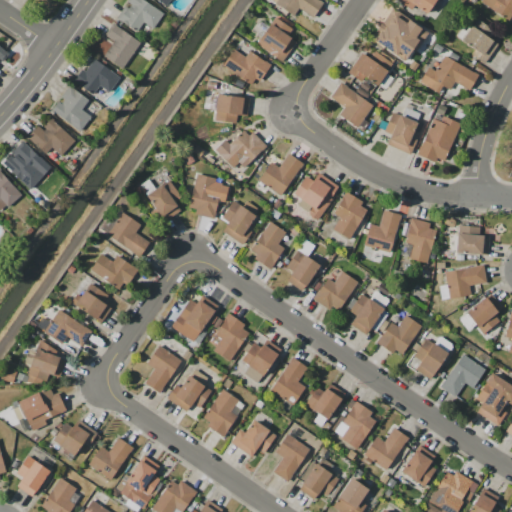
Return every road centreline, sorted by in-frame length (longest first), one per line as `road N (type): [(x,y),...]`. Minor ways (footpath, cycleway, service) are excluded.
road 1 (residential): [(511,471),(189,250),(97,382),(279,511)]
road 2 (residential): [(291,110),(381,176),(441,195),(511,198)]
road 3 (tertiary): [(88,0),(0,110)]
road 4 (residential): [(368,0),(291,110)]
road 5 (residential): [(511,79),(487,124),(474,195)]
